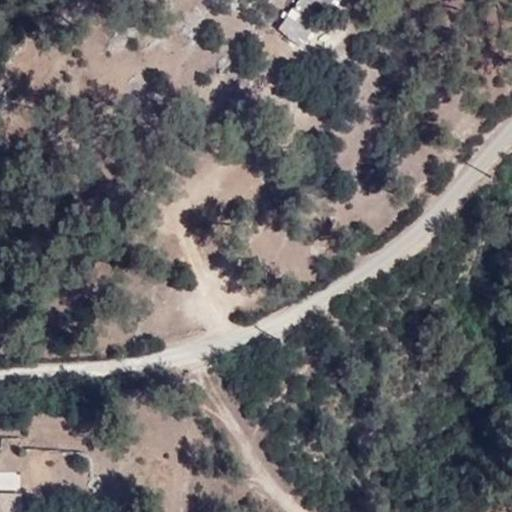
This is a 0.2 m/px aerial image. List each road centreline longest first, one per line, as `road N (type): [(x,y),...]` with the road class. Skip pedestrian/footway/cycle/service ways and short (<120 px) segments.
road 1 (residential): [(511,133),(386,254),(208,357),(150,368),(0,372)]
road 2 (track): [(302,511),(274,496),(212,398),(208,357)]
road 3 (track): [(237,341),(178,221),(203,189)]
